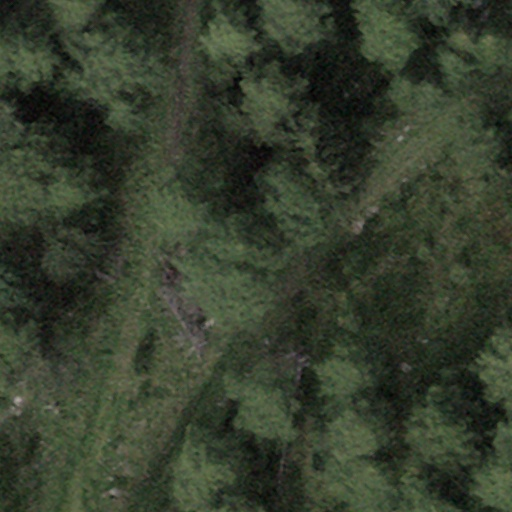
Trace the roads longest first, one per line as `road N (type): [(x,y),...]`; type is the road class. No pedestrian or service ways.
road 1 (track): [(511,73),(423,136),(352,201),(234,357),(151,511)]
road 2 (track): [(75,511),(75,488),(154,228),(183,0)]
